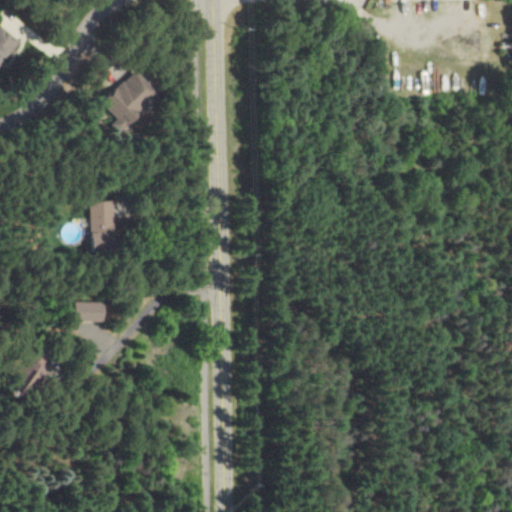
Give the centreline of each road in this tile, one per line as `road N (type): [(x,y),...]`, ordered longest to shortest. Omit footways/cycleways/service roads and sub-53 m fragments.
road 1 (residential): [(224,511),(212,0)]
road 2 (residential): [(136,0),(101,21),(58,91),(0,127)]
